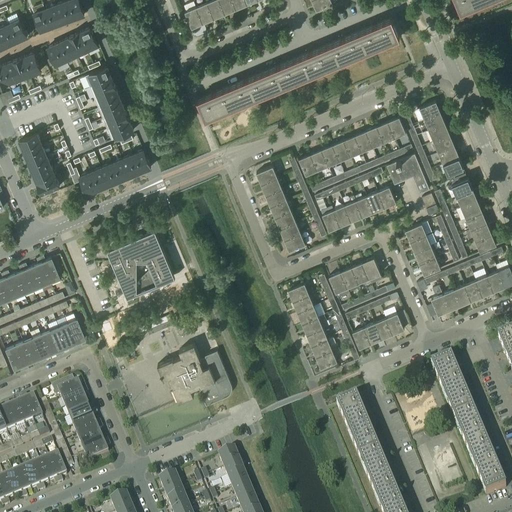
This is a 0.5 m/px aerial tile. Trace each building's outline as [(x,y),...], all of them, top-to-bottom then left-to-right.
[(66,0),(65,0),(56,4),(62,22),(73,18),(66,0)] [(78,0),(66,0),(73,18),(84,14),(78,0)] [(219,0),(209,0),(207,1),(214,17),(225,13),(219,0)] [(232,0),(219,0),(225,13),(236,8),(232,0)] [(330,0),(311,0),(316,10),(332,3),(330,0)] [(455,0),(460,11),(486,0),(455,0)] [(207,1),(196,6),(203,22),(214,17),(207,1)] [(38,5),(32,7),(34,12),(37,21),(41,30),(52,26),(45,8),(44,8),(42,3),(38,4),(38,5)] [(56,4),(45,8),(52,26),(62,22),(56,4)] [(196,6),(185,10),(192,27),(203,22),(196,6)] [(391,17),(197,98),(206,118),(399,37),(391,17)] [(19,18),(8,23),(16,41),(27,36),(19,18)] [(8,23),(0,26),(0,32),(6,45),(16,41),(8,23)] [(89,27),(79,32),(87,49),(98,44),(89,27)] [(79,32),(68,37),(77,54),(87,49),(79,32)] [(68,37),(58,42),(66,59),(77,54),(68,37)] [(58,42),(47,47),(56,64),(66,59),(58,42)] [(34,52),(23,56),(29,74),(41,70),(34,52)] [(23,56),(12,60),(19,78),(29,74),(23,56)] [(12,60),(1,64),(8,82),(19,78),(12,60)] [(1,64),(0,64),(0,85),(8,82),(1,64)] [(107,66),(85,75),(90,86),(111,77),(107,66)] [(111,77),(90,86),(94,96),(116,87),(111,77)] [(116,87),(94,96),(98,107),(120,98),(116,87)] [(120,98),(98,107),(103,117),(124,108),(120,98)] [(435,100),(419,107),(424,118),(440,112),(435,100)] [(124,108),(103,117),(107,128),(129,119),(124,108)] [(407,112),(402,114),(407,125),(412,123),(407,112)] [(440,112),(424,118),(429,130),(445,123),(440,112)] [(399,115),(387,120),(394,137),(405,132),(399,115)] [(129,119),(107,128),(112,139),(133,130),(129,119)] [(387,120),(376,125),(383,141),(394,137),(387,120)] [(412,123),(407,125),(412,137),(417,135),(412,123)] [(445,123),(429,130),(433,141),(450,134),(445,123)] [(376,125),(365,129),(372,146),(383,141),(376,125)] [(365,129),(354,134),(361,151),(372,146),(365,129)] [(37,132),(19,140),(24,151),(42,143),(37,132)] [(354,134),(343,139),(350,155),(361,151),(354,134)] [(450,134),(433,141),(438,152),(455,145),(450,134)] [(417,135),(412,137),(416,148),(421,146),(417,135)] [(343,139),(332,143),(339,160),(350,155),(343,139)] [(42,143),(24,151),(28,161),(46,154),(42,143)] [(332,143),(321,148),(328,165),(339,160),(332,143)] [(411,144),(310,185),(312,190),(413,149),(411,144)] [(455,145),(438,152),(443,163),(459,156),(455,145)] [(421,146),(416,148),(421,159),(426,157),(421,146)] [(321,148),(310,153),(317,169),(328,165),(321,148)] [(143,149),(132,153),(140,171),(151,167),(143,149)] [(414,152),(386,164),(394,183),(413,176),(420,192),(429,188),(414,152)] [(132,153),(122,158),(129,175),(140,171),(132,153)] [(310,153),(299,157),(306,174),(317,169),(310,153)] [(46,154),(28,161),(33,172),(51,164),(46,154)] [(294,156),(289,158),(321,236),(326,234),(294,156)] [(459,156),(443,163),(447,174),(464,167),(459,156)] [(426,157),(421,159),(426,170),(431,168),(426,157)] [(122,158),(111,162),(119,180),(129,175),(122,158)] [(111,162),(101,166),(108,184),(119,180),(111,162)] [(51,164),(33,172),(37,182),(55,175),(51,164)] [(272,165),(256,172),(261,183),(277,176),(272,165)] [(101,166),(90,171),(98,189),(108,184),(101,166)] [(381,166),(314,194),(316,199),(322,197),(372,176),(379,173),(383,172),(381,166)] [(431,168),(426,170),(430,181),(435,179),(431,168)] [(90,171),(79,175),(87,193),(98,189),(90,171)] [(55,175),(37,182),(42,193),(59,186),(55,175)] [(277,176),(261,183),(270,205),(286,198),(277,176)] [(452,184),(448,186),(450,190),(454,189),(456,195),(473,188),(468,177),(452,184)] [(389,185),(377,190),(384,206),(396,201),(392,194),(389,185)] [(473,188),(456,195),(461,206),(477,199),(473,188)] [(439,189),(434,191),(462,257),(467,255),(439,189)] [(377,190),(366,194),(373,211),(384,206),(377,190)] [(431,192),(421,196),(424,202),(433,198),(431,192)] [(351,201),(344,203),(351,220),(362,215),(355,199),(353,194),(349,196),(351,201)] [(366,194),(355,199),(362,215),(373,211),(366,194)] [(286,198),(270,205),(275,216),(291,209),(286,198)] [(433,198),(424,202),(426,208),(436,203),(433,198)] [(477,199),(461,206),(466,217),(482,210),(477,199)] [(344,203),(333,208),(340,225),(351,220),(344,203)] [(436,203),(426,208),(429,214),(438,210),(436,203)] [(324,212),(322,213),(329,229),(340,225),(333,208),(331,205),(322,209),(324,212)] [(291,209),(275,216),(279,227),(296,220),(291,209)] [(482,210),(466,217),(470,228),(487,221),(482,210)] [(445,226),(443,222),(441,215),(436,217),(438,224),(440,228),(445,226)] [(296,220),(279,227),(284,238),(300,231),(296,220)] [(487,221),(470,228),(475,239),(491,232),(487,221)] [(421,222),(405,229),(410,241),(426,234),(421,222)] [(449,237),(445,226),(440,228),(442,235),(444,239),(449,237)] [(155,229),(107,249),(127,297),(137,293),(137,260),(147,260),(157,284),(175,277),(155,229)] [(300,231),(284,238),(289,249),(305,243),(300,231)] [(426,234),(410,241),(414,252),(431,245),(430,244),(437,241),(432,231),(426,234)] [(491,232),(475,239),(479,251),(496,244),(491,232)] [(459,259),(449,237),(444,239),(447,246),(449,250),(453,261),(459,259)] [(431,245),(414,252),(419,263),(435,256),(431,245)] [(501,246),(496,248),(490,251),(492,256),(503,251),(501,246)] [(492,256),(490,251),(478,255),(481,260),(487,258),(492,256)] [(43,254),(39,256),(49,281),(59,277),(50,256),(44,259),(43,254)] [(469,265),(481,260),(478,255),(467,260),(469,265)] [(37,262),(32,264),(40,285),(49,281),(39,256),(35,258),(37,262)] [(362,261),(369,277),(371,282),(382,278),(380,273),(381,272),(374,256),(362,261)] [(435,256),(419,263),(424,274),(440,267),(435,256)] [(469,265),(467,260),(462,262),(456,265),(458,270),(469,265)] [(362,261),(351,266),(358,282),(369,277),(362,261)] [(25,262),(21,263),(32,289),(40,285),(32,264),(27,266),(25,262)] [(19,269),(14,271),(23,292),(32,289),(21,263),(18,265),(19,269)] [(454,272),(458,270),(456,265),(445,269),(447,274),(454,272)] [(511,271),(509,265),(497,269),(504,286),(511,282),(511,271)] [(351,266),(340,270),(347,287),(347,286),(349,291),(353,289),(352,285),(358,282),(351,266)] [(7,269),(3,271),(14,296),(23,292),(14,271),(9,274),(7,269)] [(442,276),(447,274),(445,269),(434,274),(436,279),(442,276)] [(497,269),(487,274),(494,290),(504,286),(497,269)] [(340,270),(329,275),(337,296),(349,291),(347,286),(347,287),(340,270)] [(0,272),(2,277),(0,277),(0,287),(5,300),(14,296),(3,271),(0,272)] [(324,274),(319,276),(354,359),(359,357),(324,274)] [(436,279),(434,274),(423,278),(425,284),(436,279)] [(487,274),(476,278),(482,295),(494,290),(487,274)] [(476,278),(464,283),(471,300),(482,295),(476,278)] [(70,281),(64,284),(68,294),(75,291),(70,281)] [(304,282),(288,289),(293,300),(309,293),(309,294),(314,292),(312,287),(307,289),(304,282)] [(464,283),(453,288),(460,304),(471,300),(464,283)] [(438,294),(431,297),(438,314),(449,309),(442,292),(439,284),(432,286),(435,292),(437,291),(438,294)] [(386,285),(374,290),(377,295),(388,290),(386,285)] [(442,292),(449,309),(460,304),(453,288),(442,292)] [(374,290),(341,304),(344,309),(377,295),(374,290)] [(62,291),(55,294),(57,299),(64,297),(62,291)] [(309,293),(293,300),(297,311),(313,304),(309,294),(309,293)] [(55,294),(46,297),(49,303),(57,299),(55,294)] [(389,294),(345,313),(347,318),(391,299),(389,294)] [(46,297),(37,301),(40,307),(49,303),(46,297)] [(65,300),(59,303),(61,309),(68,306),(65,300)] [(37,301),(29,305),(31,310),(40,307),(37,301)] [(59,303),(50,307),(53,312),(61,309),(59,303)] [(313,304),(297,311),(302,322),(318,315),(313,304)] [(29,305),(20,309),(22,314),(31,310),(29,305)] [(50,307),(41,310),(44,316),(53,312),(50,307)] [(20,309),(11,312),(13,318),(22,314),(20,309)] [(41,310),(33,314),(35,320),(44,316),(41,310)] [(397,311),(386,316),(393,333),(404,328),(397,311)] [(11,312),(2,316),(4,322),(13,318),(11,312)] [(318,315),(302,322),(307,333),(323,327),(328,324),(323,313),(318,315)] [(33,314),(24,318),(26,323),(35,320),(33,314)] [(182,314),(147,329),(149,334),(184,319),(182,314)] [(386,316),(375,321),(382,337),(393,333),(386,316)] [(76,317),(66,321),(77,346),(81,345),(79,340),(85,338),(76,317)] [(24,318),(15,322),(17,327),(26,323),(24,318)] [(66,321),(58,325),(66,346),(72,343),(73,348),(77,346),(66,321)] [(375,321),(363,326),(370,342),(382,337),(375,321)] [(15,322),(6,325),(8,331),(17,327),(15,322)] [(6,325),(0,327),(0,330),(2,334),(8,331),(6,325)] [(58,325),(49,328),(59,354),(63,352),(61,348),(66,346),(58,325)] [(363,326),(352,330),(359,347),(370,342),(363,326)] [(323,327),(307,333),(311,344),(328,338),(323,327)] [(49,328),(40,332),(48,353),(54,351),(56,355),(59,354),(49,328)] [(40,332),(31,336),(41,361),(45,360),(43,355),(48,353),(40,332)] [(511,332),(497,338),(511,373),(511,332)] [(31,336),(22,340),(31,361),(36,358),(38,363),(41,361),(31,336)] [(328,338),(311,344),(316,356),(332,349),(331,345),(334,343),(335,342),(333,337),(331,336),(328,338)] [(22,340),(13,343),(24,369),(27,367),(26,363),(31,361),(22,340)] [(13,343),(4,347),(13,368),(18,366),(20,370),(24,369),(13,343)] [(172,357),(157,364),(161,373),(160,373),(161,375),(162,375),(164,379),(170,377),(173,385),(172,386),(179,401),(194,395),(191,388),(200,385),(200,386),(201,386),(202,388),(200,389),(201,392),(206,405),(227,396),(228,395),(229,395),(230,394),(230,393),(231,392),(231,391),(232,391),(232,390),(232,388),(233,387),(232,386),(232,385),(232,384),(232,383),(218,349),(204,355),(205,356),(201,358),(194,343),(179,349),(182,355),(173,359),(172,357)] [(332,349),(316,356),(321,367),(337,360),(332,349)] [(451,358),(431,366),(479,480),(486,496),(506,487),(503,480),(451,358)] [(68,378),(51,385),(55,396),(59,395),(61,399),(86,389),(85,385),(81,387),(78,381),(71,384),(68,378)] [(86,389),(61,399),(65,408),(86,399),(84,394),(88,392),(86,389)] [(26,394),(22,396),(33,421),(43,417),(34,396),(28,398),(26,394)] [(21,401),(15,404),(24,425),(33,421),(22,396),(19,397),(21,401)] [(357,397),(337,405),(368,480),(381,511),(404,511),(401,502),(392,480),(357,397)] [(45,398),(40,401),(43,408),(48,405),(45,398)] [(86,399),(65,408),(69,417),(94,406),(92,403),(88,404),(86,399)] [(8,402),(5,403),(15,428),(24,425),(15,404),(10,406),(8,402)] [(3,409),(0,410),(0,416),(7,432),(15,428),(5,403),(1,405),(3,409)] [(48,405),(43,408),(46,416),(52,414),(48,405)] [(94,406),(69,417),(72,426),(93,417),(91,412),(95,410),(94,406)] [(52,414),(46,416),(50,425),(56,423),(52,414)] [(93,417),(72,426),(76,435),(101,424),(100,420),(96,422),(93,417)] [(56,423),(50,425),(54,434),(59,432),(56,423)] [(101,424),(76,435),(80,443),(101,435),(99,429),(103,428),(101,424)] [(44,429),(38,432),(40,437),(47,435),(44,429)] [(38,432),(29,435),(32,441),(40,437),(38,432)] [(59,432),(54,434),(58,443),(63,441),(59,432)] [(29,435),(21,439),(23,445),(32,441),(29,435)] [(101,435),(80,443),(83,452),(109,442),(107,438),(103,440),(101,435)] [(50,437),(42,441),(44,446),(53,443),(50,437)] [(21,439),(11,443),(14,448),(23,445),(21,439)] [(42,441),(33,445),(35,450),(44,446),(42,441)] [(63,441),(58,443),(61,452),(67,450),(63,441)] [(109,442),(83,452),(87,462),(108,453),(106,447),(110,445),(109,442)] [(11,443),(3,446),(5,452),(14,448),(11,443)] [(33,445),(24,448),(27,454),(35,450),(33,445)] [(24,448),(15,452),(18,458),(27,454),(24,448)] [(235,448),(218,456),(222,467),(239,460),(235,448)] [(67,450),(61,452),(65,461),(70,458),(67,450)] [(15,452),(7,456),(9,461),(18,458),(15,452)] [(58,453),(48,457),(59,482),(63,481),(61,477),(67,474),(58,453)] [(7,456),(0,458),(0,463),(0,465),(9,461),(7,456)] [(48,457),(40,461),(49,482),(54,480),(56,484),(59,482),(48,457)] [(70,458),(65,461),(68,467),(73,465),(70,458)] [(239,460),(222,467),(226,477),(244,470),(239,460)] [(40,461),(31,465),(42,490),(45,488),(43,484),(49,482),(40,461)] [(31,465),(22,469),(31,489),(36,487),(38,491),(42,490),(31,465)] [(22,469),(13,472),(17,480),(24,497),(28,496),(26,491),(31,489),(22,469)] [(244,470),(226,477),(231,487),(248,480),(244,470)] [(13,472),(4,476),(13,497),(18,494),(20,499),(24,497),(17,480),(13,472)] [(176,473),(159,480),(163,491),(180,484),(177,475),(176,473)] [(4,476),(0,477),(0,489),(6,505),(10,503),(8,499),(13,497),(4,476)] [(248,480),(231,487),(235,497),(252,489),(248,480)] [(180,484),(163,491),(167,501),(184,494),(180,484)] [(252,489),(235,497),(239,506),(256,499),(252,489)] [(131,504),(126,494),(111,501),(115,511),(131,504)] [(184,494),(167,501),(172,511),(189,504),(184,494)] [(256,499),(239,506),(241,511),(253,511),(260,509),(256,499)]
